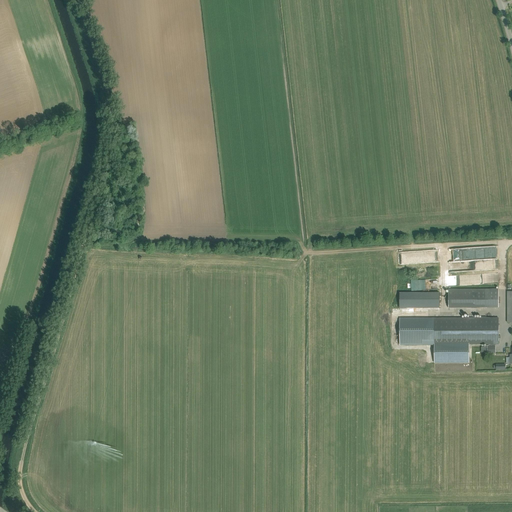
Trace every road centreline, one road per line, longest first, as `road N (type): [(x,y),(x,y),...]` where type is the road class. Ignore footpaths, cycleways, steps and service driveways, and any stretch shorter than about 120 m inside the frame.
road 1 (track): [(22,461),(111,136),(105,81),(78,0)]
road 2 (track): [(440,252),(309,250),(284,0)]
